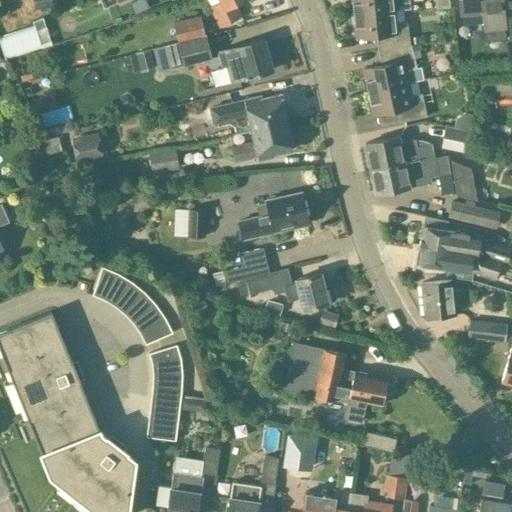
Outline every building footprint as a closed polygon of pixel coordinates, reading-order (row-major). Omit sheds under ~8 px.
[(126,0),(100,0),(105,10),(126,0)] [(243,17),(237,4),(244,0),(219,0),(221,2),(210,7),(220,28),(243,17)] [(395,10),(393,0),(351,0),(353,15),(395,10)] [(458,0),(460,17),(481,14),(483,32),(507,29),(504,0),(458,0)] [(395,10),(353,15),(356,37),(375,35),(378,50),(381,50),(411,44),(407,22),(396,22),(395,10)] [(174,21),(178,42),(206,36),(201,15),(174,21)] [(0,40),(5,57),(53,43),(46,20),(0,34),(0,40)] [(206,36),(178,42),(153,48),(158,71),(171,68),(212,59),(206,36)] [(218,52),(223,68),(227,66),(231,82),(274,70),(264,38),(218,52)] [(384,65),(363,69),(368,92),(409,83),(406,69),(416,67),(412,51),(420,50),(419,43),(411,44),(381,50),(384,65)] [(0,82),(10,79),(4,65),(0,66),(0,82)] [(32,82),(34,102),(50,100),(48,81),(32,82)] [(411,94),(409,83),(368,92),(372,114),(378,113),(380,127),(427,117),(422,92),(411,94)] [(236,134),(252,130),(288,122),(282,95),(263,99),(262,96),(209,109),(213,127),(230,123),(234,126),(236,134)] [(183,102),(187,122),(209,118),(205,98),(183,102)] [(456,119),(454,127),(470,131),(474,115),(465,113),(456,119)] [(252,130),(255,141),(230,146),(234,163),(259,157),(259,160),(276,156),(276,153),(294,149),(288,122),(252,130)] [(64,124),(51,128),(53,135),(66,131),(64,124)] [(99,132),(72,137),(77,163),(104,158),(99,132)] [(364,143),(370,169),(434,156),(432,142),(417,145),(416,139),(401,141),(400,136),(364,143)] [(176,148),(149,152),(152,173),(180,169),(176,148)] [(447,155),(434,156),(370,169),(375,195),(411,188),(411,187),(432,183),(431,177),(438,175),(442,194),(454,193),(447,155)] [(472,168),(451,160),(456,196),(478,201),(472,168)] [(266,204),(257,206),(259,216),(240,220),(244,239),(292,228),(291,223),(308,219),(302,192),(266,200),(266,204)] [(447,217),(497,229),(501,211),(452,199),(447,217)] [(0,203),(0,226),(9,222),(1,203),(0,203)] [(205,237),(206,209),(188,209),(187,237),(205,237)] [(471,280),(472,272),(495,280),(502,260),(508,262),(511,250),(481,239),(468,237),(469,233),(447,230),(448,220),(426,217),(424,227),(422,226),(417,262),(449,267),(448,276),(471,280)] [(242,266),(223,270),(225,282),(236,280),(269,272),(263,247),(239,253),(242,266)] [(139,330),(146,344),(173,332),(168,322),(161,312),(156,303),(151,298),(145,292),(136,285),(127,278),(114,271),(102,266),(92,294),(111,303),(121,310),(129,318),(139,330)] [(269,272),(236,280),(240,295),(272,288),(274,294),(286,291),(288,301),(300,298),(303,310),(329,303),(329,304),(333,303),(337,298),(335,288),(329,285),(325,286),(321,273),(296,279),(296,281),(291,282),(288,268),(269,272)] [(456,314),(456,305),(471,304),(469,288),(454,289),(453,280),(421,283),(424,318),(456,314)] [(283,304),(267,299),(264,309),(280,314),(283,304)] [(323,309),(318,322),(334,327),(338,314),(323,309)] [(0,333),(0,348),(8,369),(51,475),(61,483),(98,511),(126,511),(134,460),(107,439),(107,438),(100,434),(80,383),(81,383),(72,361),(71,362),(51,313),(10,329),(0,333)] [(469,320),(467,338),(505,342),(507,324),(469,320)] [(387,378),(345,370),(348,353),(293,341),(284,388),(348,401),(345,417),(362,421),(366,402),(381,405),(387,378)] [(151,396),(146,437),(176,440),(180,409),(206,412),(207,399),(182,396),(182,390),(183,374),(181,358),(177,344),(149,353),(153,365),(153,375),(151,396)] [(511,385),(511,345),(501,382),(511,385)] [(363,443),(393,451),(397,438),(366,431),(363,443)] [(286,441),(281,469),(307,474),(312,445),(286,441)] [(205,446),(202,472),(216,475),(220,448),(205,446)] [(409,472),(409,452),(391,452),(391,472),(409,472)] [(264,455),(260,481),(276,484),(280,458),(264,455)] [(203,478),(173,473),(167,511),(195,511),(198,496),(200,496),(203,478)] [(385,474),(382,496),(403,499),(405,499),(408,477),(400,476),(385,474)] [(484,479),(481,494),(502,497),(505,482),(484,479)] [(259,505),(262,487),(233,482),(228,511),(256,511),(258,505),(259,505)] [(348,511),(351,494),(336,491),(335,496),(306,491),(302,511),(348,511)] [(367,496),(351,494),(348,511),(390,511),(392,505),(366,501),(367,496)] [(510,511),(511,503),(480,498),(478,511),(510,511)] [(416,511),(418,501),(405,499),(403,499),(401,511),(416,511)]
